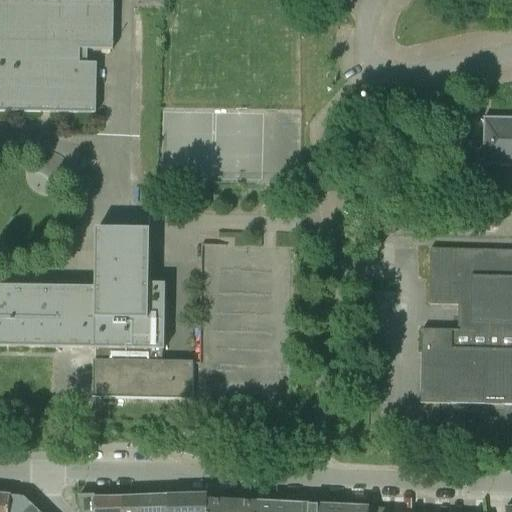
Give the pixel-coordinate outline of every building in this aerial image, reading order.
[(162,364),(162,351),(164,351),(165,286),(149,286),(150,232),(97,231),(96,292),(0,289),(0,112),(96,114),(97,65),(86,65),(87,50),(113,51),(114,2),(0,0),(0,348),(96,350),(96,362),(93,362),(93,399),(103,399),(103,400),(194,402),(194,364),(162,364)] [(511,119),(484,119),(483,167),(511,167),(511,119)] [(226,287),(226,274),(235,274),(235,266),(226,266),(226,243),(203,244),(204,287),(226,287)] [(511,251),(431,250),(430,305),(459,306),(458,331),(422,331),(421,404),(511,405),(511,251)] [(0,511),(26,511),(32,506),(24,499),(0,496),(0,511)] [(124,511),(124,498),(95,499),(95,496),(78,496),(78,511),(79,511),(124,511)] [(171,497),(170,511),(207,511),(208,501),(207,496),(171,497)] [(170,511),(171,497),(124,498),(124,511),(170,511)] [(233,511),(234,502),(208,501),(207,511),(233,511)] [(233,511),(256,511),(257,504),(234,502),(233,511)]
